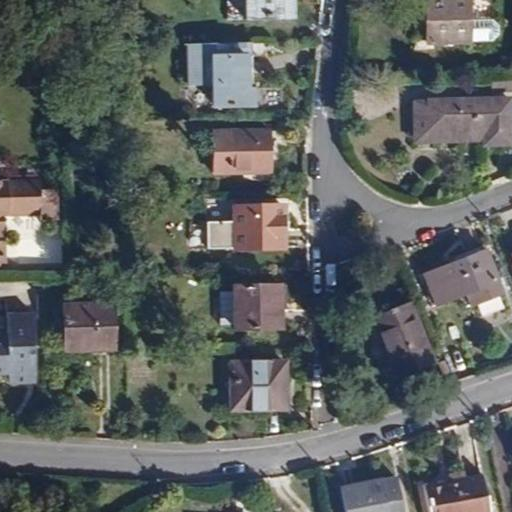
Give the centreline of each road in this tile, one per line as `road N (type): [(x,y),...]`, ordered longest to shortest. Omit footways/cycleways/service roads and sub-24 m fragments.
road 1 (residential): [(0,454),(176,463),(328,445)]
road 2 (residential): [(338,0),(323,128),(338,193)]
road 3 (residential): [(328,445),(325,302),(339,252)]
road 4 (residential): [(328,445),(511,382)]
road 5 (residential): [(383,225),(432,220),(511,189)]
